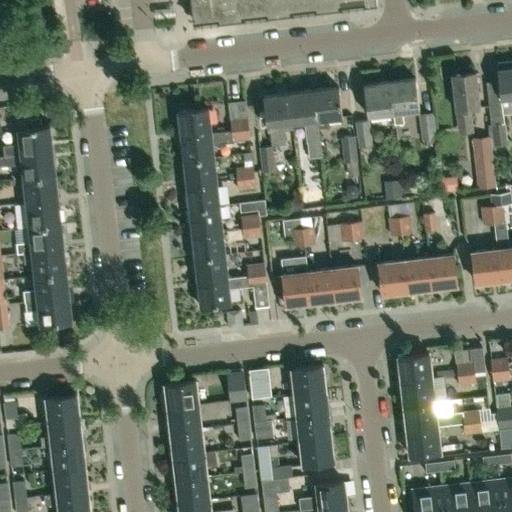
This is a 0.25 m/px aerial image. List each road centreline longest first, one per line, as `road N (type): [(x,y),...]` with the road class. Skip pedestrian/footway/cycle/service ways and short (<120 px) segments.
road 1 (residential): [(87,70),(511,21)]
road 2 (residential): [(117,362),(87,70)]
road 3 (residential): [(117,362),(362,335)]
road 4 (residential): [(382,511),(362,335)]
road 5 (residential): [(135,511),(117,362)]
road 6 (residential): [(362,335),(511,318)]
